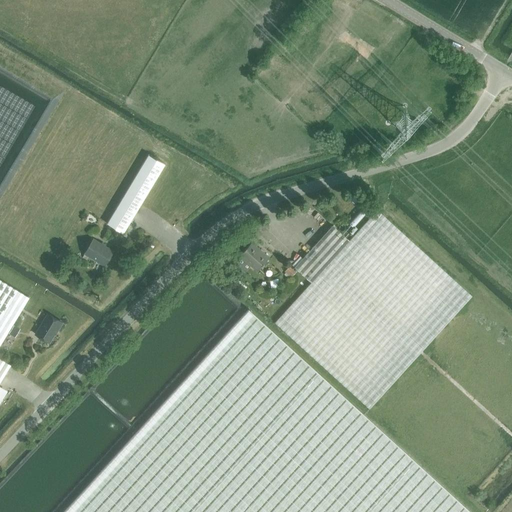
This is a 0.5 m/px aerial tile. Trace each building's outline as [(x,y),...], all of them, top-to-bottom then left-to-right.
[(310,37),(324,45),(344,10),(329,2),(310,37)] [(346,31),(374,46),(378,38),(385,42),(392,29),(357,11),(346,31)] [(348,61),(358,67),(364,55),(336,39),(330,50),(338,55),(333,64),(343,69),(348,61)] [(148,155),(107,224),(123,234),(165,165),(148,155)] [(311,282),(275,323),(369,409),(472,296),(377,210),(348,241),(311,282)] [(294,268),(311,282),(348,241),(332,226),(294,268)] [(104,266),(113,251),(93,239),(84,254),(104,266)] [(257,272),(269,258),(251,242),(239,256),(257,272)] [(290,265),(284,271),(290,277),(296,271),(290,265)] [(0,358),(0,345),(29,298),(0,280),(0,383),(11,365),(0,358)] [(471,511),(249,309),(136,433),(222,511),(471,511)] [(49,343),(61,322),(48,314),(35,335),(49,343)] [(222,511),(136,433),(63,511),(222,511)]
